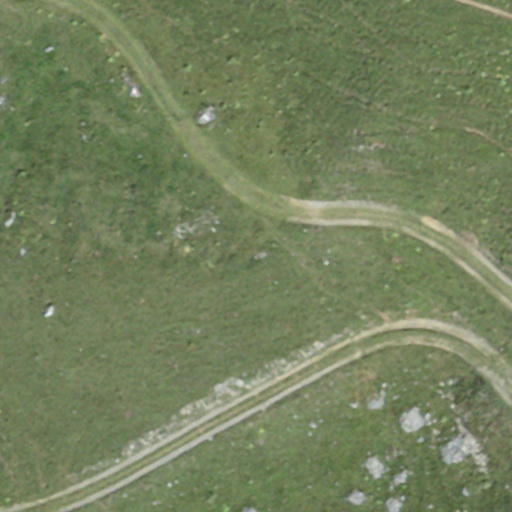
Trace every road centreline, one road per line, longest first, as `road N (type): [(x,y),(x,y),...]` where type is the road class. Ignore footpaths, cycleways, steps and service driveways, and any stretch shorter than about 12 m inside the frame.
road 1 (track): [(74,0),(110,24),(191,136),(238,185),(282,207),(406,221),(511,294)]
road 2 (track): [(511,385),(460,341),(428,332),(382,335),(96,487),(23,511)]
